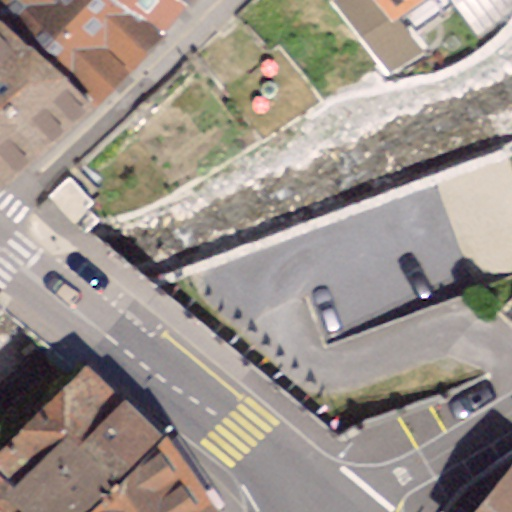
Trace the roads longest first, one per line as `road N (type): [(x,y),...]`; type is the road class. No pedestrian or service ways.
road 1 (primary): [(324,511),(245,426),(0,238)]
road 2 (residential): [(0,221),(221,0)]
road 3 (residential): [(511,410),(341,511)]
